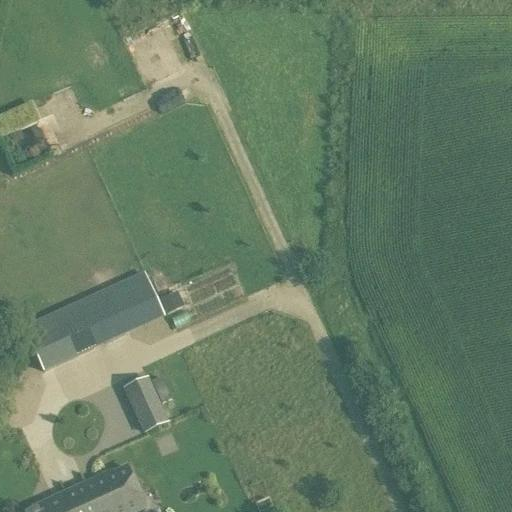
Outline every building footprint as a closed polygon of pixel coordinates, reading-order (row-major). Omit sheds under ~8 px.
[(29,102),(0,113),(0,137),(37,122),(29,102)] [(43,373),(165,318),(144,273),(23,328),(43,373)] [(145,380),(126,388),(136,410),(155,402),(145,380)] [(97,511),(134,511),(144,508),(141,502),(135,489),(126,469),(87,487),(97,511)] [(71,511),(97,511),(87,487),(76,492),(75,490),(64,494),(65,496),(71,511)] [(71,511),(65,496),(49,503),(29,511),(71,511)]
